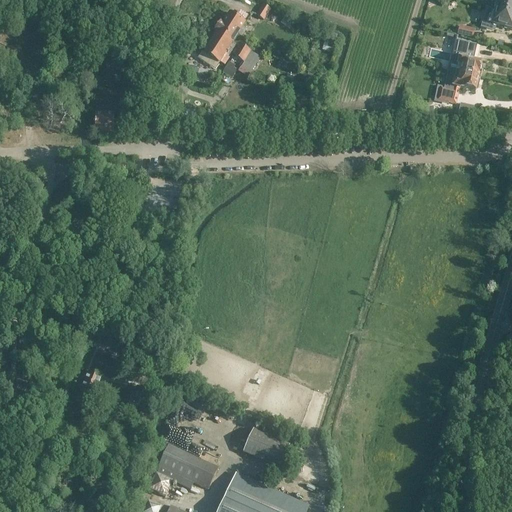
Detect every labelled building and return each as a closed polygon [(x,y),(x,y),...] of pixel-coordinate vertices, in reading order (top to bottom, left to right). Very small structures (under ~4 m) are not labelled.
[(495,10),(511,15),(511,0),(494,0),(492,8),(495,9),(495,10)] [(255,15),(264,21),(271,10),(263,5),(255,15)] [(511,15),(495,10),(493,16),(491,16),(489,16),(487,23),(488,24),(488,25),(511,31),(511,15)] [(216,33),(232,43),(245,23),(229,13),(222,23),(221,23),(215,32),(216,33)] [(457,35),(474,39),(476,29),(459,26),(457,35)] [(232,43),(216,33),(204,53),(202,52),(197,59),(215,70),(219,64),(219,65),(221,62),(225,65),(231,56),(226,53),(232,43)] [(322,50),(332,53),(333,50),(337,36),(326,33),(322,50)] [(457,48),(467,50),(469,41),(459,39),(457,48)] [(242,67),(250,73),(260,57),(241,46),(235,56),(245,62),(242,67)] [(456,73),(479,78),(482,64),(466,60),(468,51),(455,49),(452,63),(449,63),(447,72),(456,74),(456,73)] [(235,65),(229,61),(226,66),(222,73),(223,73),(231,78),(236,70),(233,68),(235,65)] [(329,76),(320,73),(316,83),(325,86),(329,76)] [(456,73),(456,74),(454,80),(453,80),(451,88),(451,89),(449,88),(448,89),(440,87),(436,101),(455,106),(459,89),(475,93),(479,78),(456,73)] [(310,76),(303,74),(300,84),(307,87),(310,76)] [(416,110),(425,112),(426,103),(417,102),(416,110)] [(95,129),(95,134),(114,133),(113,113),(95,114),(95,129)] [(137,346),(124,341),(119,352),(132,357),(137,346)] [(76,402),(90,407),(103,378),(89,372),(76,402)] [(147,394),(137,386),(123,403),(133,411),(147,394)] [(243,454),(279,469),(289,446),(252,431),(243,454)] [(160,469),(149,491),(165,498),(172,482),(190,491),(193,484),(208,491),(218,469),(168,446),(158,468),(160,469)] [(218,511),(306,511),(308,509),(235,476),(218,511)] [(156,511),(159,506),(149,501),(143,511),(156,511)]
